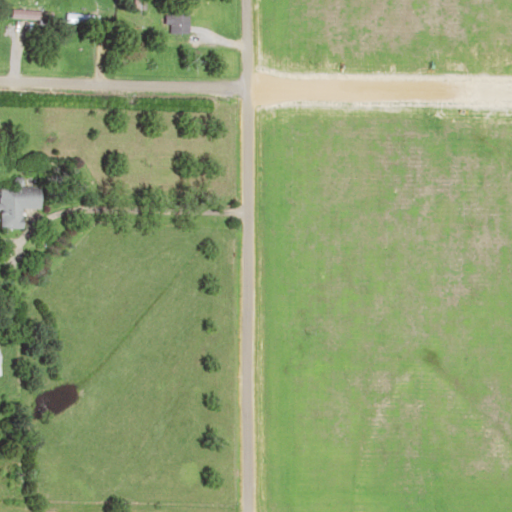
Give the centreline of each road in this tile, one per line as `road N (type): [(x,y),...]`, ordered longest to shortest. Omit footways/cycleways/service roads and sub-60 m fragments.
road 1 (residential): [(245,511),(230,0)]
road 2 (residential): [(230,83),(174,94),(0,87)]
